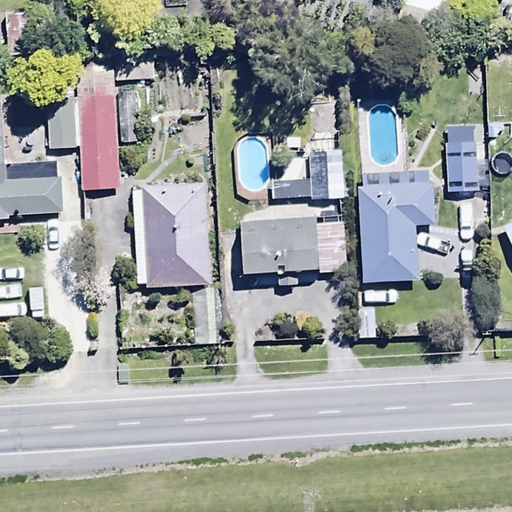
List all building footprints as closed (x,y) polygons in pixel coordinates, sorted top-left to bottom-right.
[(435,28),(443,0),(399,0),(395,16),(435,28)] [(110,67),(111,83),(151,81),(150,59),(110,61),(110,67)] [(111,83),(110,67),(73,68),(74,98),(77,147),(79,192),(115,191),(111,83)] [(77,147),(74,98),(42,99),(44,149),(77,147)] [(134,103),(116,103),(117,144),(135,143),(134,103)] [(443,145),(440,145),(442,194),(475,193),(475,188),(482,187),(481,153),(484,153),(483,126),(443,127),(443,145)] [(304,182),(305,198),(341,200),(342,165),(338,164),(338,152),(305,151),(304,182)] [(305,198),(304,182),(300,182),(300,160),(282,160),(282,181),(273,180),(273,198),(305,198)] [(0,220),(7,220),(6,218),(52,216),(53,224),(79,223),(77,180),(53,182),(52,164),(0,166),(0,220)] [(359,187),(352,187),(357,286),(412,283),(409,226),(430,225),(428,185),(425,185),(425,173),(358,177),(359,187)] [(131,285),(148,287),(205,285),(201,186),(127,189),(131,285)] [(511,202),(511,203),(511,202),(511,220),(496,229),(511,258),(511,202)] [(311,268),(308,220),(234,223),(237,272),(311,268)] [(340,225),(313,226),(314,274),(341,274),(340,225)] [(211,289),(197,290),(199,347),(214,347),(211,289)]
